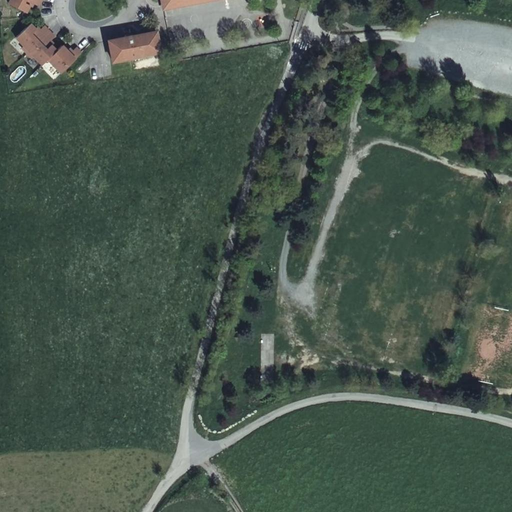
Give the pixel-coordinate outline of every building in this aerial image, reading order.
[(7,0),(6,3),(23,12),(29,2),(36,6),(38,0),(7,0)] [(160,0),(162,8),(206,0),(160,0)] [(30,24),(15,38),(29,52),(49,32),(44,27),(38,33),(30,24)] [(49,32),(29,52),(42,65),(47,60),(56,52),(48,43),(54,37),(49,32)] [(159,53),(155,33),(108,43),(112,63),(159,53)] [(56,52),(47,60),(61,74),(66,68),(81,54),(76,48),(70,54),(62,46),(56,52)] [(171,57),(173,63),(181,62),(180,55),(172,56),(171,57)]
